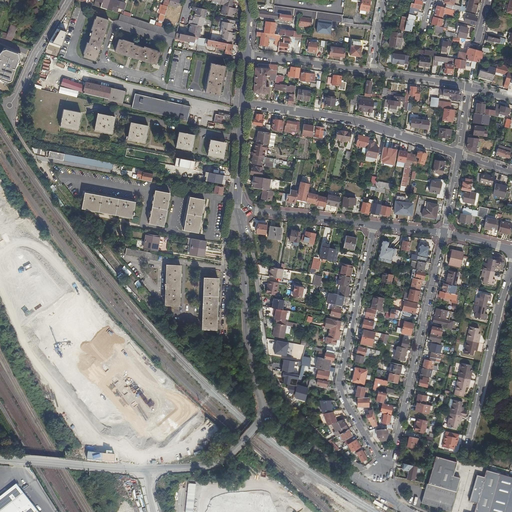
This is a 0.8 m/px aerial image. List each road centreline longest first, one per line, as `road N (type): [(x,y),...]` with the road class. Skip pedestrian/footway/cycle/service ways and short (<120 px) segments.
road 1 (track): [(224,380),(31,156)]
road 2 (residential): [(374,225),(340,386),(384,462)]
road 3 (residential): [(444,233),(394,454),(384,462)]
road 4 (tertiary): [(237,187),(250,358),(264,413)]
road 5 (residential): [(242,102),(353,120),(459,153)]
road 6 (unclassified): [(409,511),(264,413)]
road 7 (residential): [(511,263),(473,428)]
road 8 (residential): [(374,225),(256,212),(237,187)]
road 9 (tertiary): [(142,469),(0,458)]
road 10 (tertiary): [(264,413),(223,457),(142,469)]
road 11 (residential): [(245,55),(372,70)]
